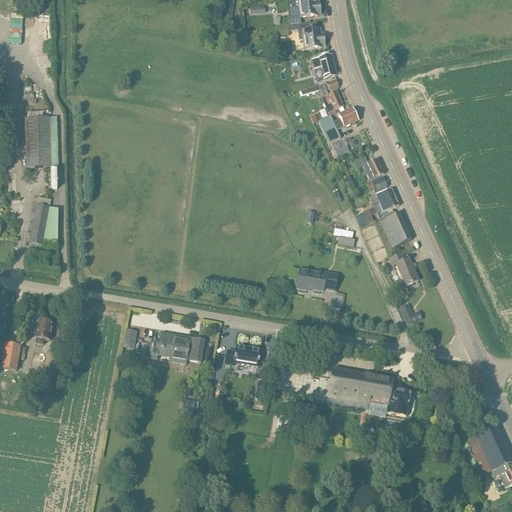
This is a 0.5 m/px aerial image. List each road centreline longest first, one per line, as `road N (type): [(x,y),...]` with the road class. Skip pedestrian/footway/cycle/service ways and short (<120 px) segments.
road 1 (residential): [(0,280),(407,349),(471,346)]
road 2 (track): [(346,210),(305,138),(69,95),(67,0)]
road 3 (secondary): [(471,346),(351,76),(335,0)]
